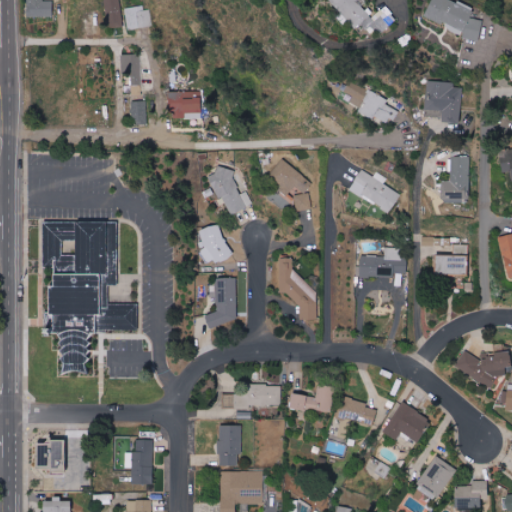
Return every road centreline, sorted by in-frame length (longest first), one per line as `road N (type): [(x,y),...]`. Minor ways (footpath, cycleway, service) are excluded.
road 1 (secondary): [(1,511),(1,0)]
road 2 (residential): [(180,412),(187,383),(226,352),(365,351),(418,370),(493,437)]
road 3 (residential): [(0,416),(180,412)]
